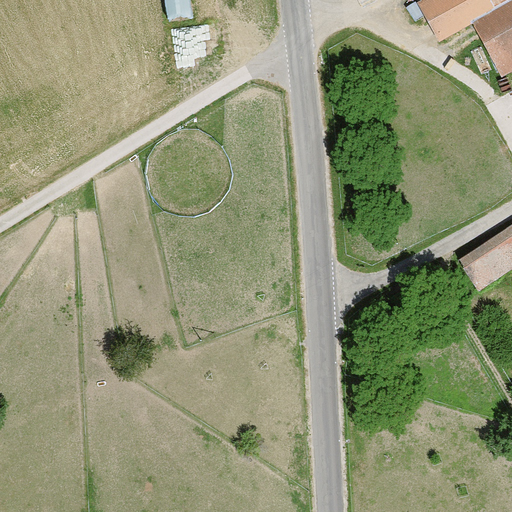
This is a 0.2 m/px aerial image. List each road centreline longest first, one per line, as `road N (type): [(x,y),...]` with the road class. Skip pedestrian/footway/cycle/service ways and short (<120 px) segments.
road 1 (track): [(511,134),(474,79),(349,9),(0,221)]
road 2 (residential): [(294,0),(334,511)]
road 3 (track): [(319,311),(511,207)]
